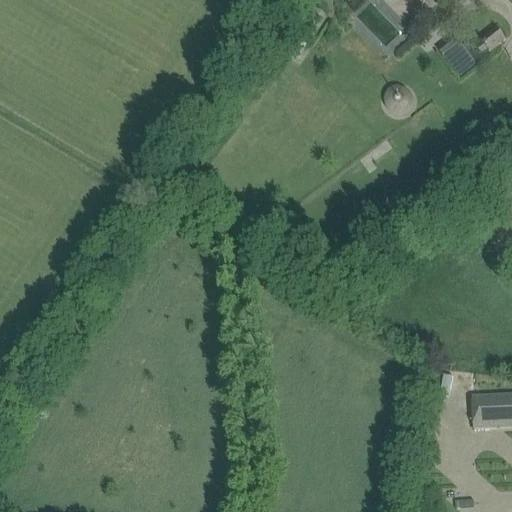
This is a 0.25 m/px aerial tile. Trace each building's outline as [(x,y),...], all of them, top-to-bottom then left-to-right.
[(284,46),(299,56),(326,15),(311,5),(284,46)] [(479,40),(493,53),(505,40),(492,27),(479,40)] [(439,53),(457,77),(474,64),(456,40),(439,53)] [(387,216),(396,229),(406,222),(397,209),(387,216)] [(470,229),(478,241),(486,235),(490,239),(502,230),(490,214),(478,223),(470,229)] [(498,254),(509,271),(511,269),(511,243),(505,248),(505,249),(498,254)] [(511,394),(472,396),(474,429),(511,427),(511,394)]
